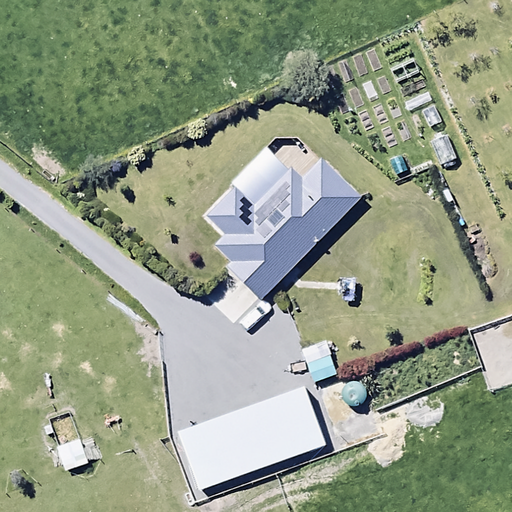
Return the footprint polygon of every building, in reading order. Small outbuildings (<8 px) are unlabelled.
[(381,68),(372,46),(322,66),(332,89),(381,68)] [(458,68),(435,77),(445,103),(468,93),(458,68)] [(357,196),(319,158),(299,178),(289,168),(252,205),(234,187),(206,216),(224,234),(209,249),(257,297),(357,196)] [(335,372),(324,340),(299,348),(311,380),(335,372)] [(354,377),(347,378),(345,378),(342,380),(340,382),(338,384),(336,386),(335,389),(335,391),(335,394),(335,397),(336,400),(337,402),(339,405),(341,407),(344,408),(346,409),(349,410),(352,410),(355,409),(358,409),(360,407),(362,405),(364,403),(366,401),(367,398),(367,395),(367,393),(367,390),(366,387),(365,385),(363,382),(361,380),(358,379),(356,378),(354,377)] [(213,415),(205,392),(182,400),(190,423),(213,415)]
